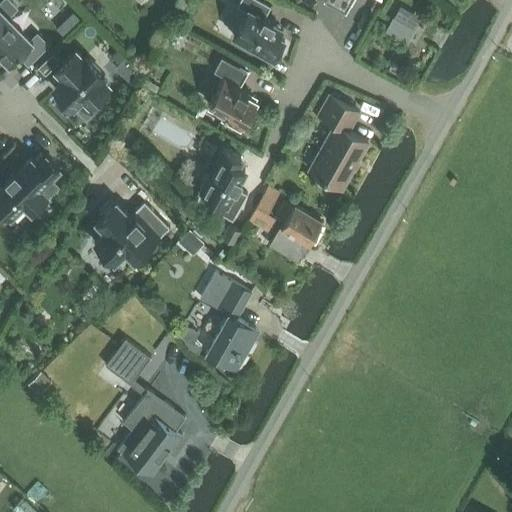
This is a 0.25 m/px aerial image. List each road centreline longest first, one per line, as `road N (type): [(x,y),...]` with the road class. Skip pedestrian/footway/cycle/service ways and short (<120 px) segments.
road 1 (residential): [(231,511),(447,122)]
road 2 (residential): [(447,122),(314,59),(257,178)]
road 3 (residential): [(447,122),(511,6)]
